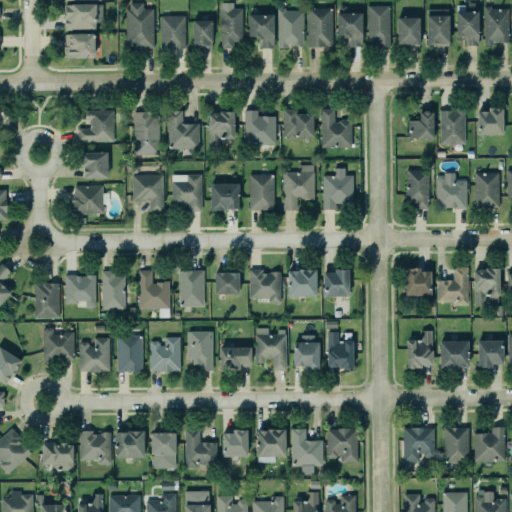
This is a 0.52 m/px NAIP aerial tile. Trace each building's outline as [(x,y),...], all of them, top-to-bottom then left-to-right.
[(128,2),(128,9),(125,9),(125,47),(152,47),(152,8),(142,8),(142,2),(128,2)] [(232,8),(232,2),(220,2),(221,47),(233,47),(232,40),(241,40),(241,8),(232,8)] [(64,4),(64,29),(94,30),(94,24),(101,24),(101,4),(64,4)] [(367,5),(367,46),(389,46),(388,5),(367,5)] [(490,8),(490,6),(483,6),(483,45),(492,44),(492,41),(508,41),(508,8),(490,8)] [(306,7),(306,46),(331,46),(331,7),(306,7)] [(284,10),(284,8),(276,8),(277,47),(284,47),(284,44),(302,44),(302,10),(284,10)] [(456,11),(456,36),(460,36),(460,39),(464,39),(464,45),(478,45),(477,11),(456,11)] [(361,12),(336,13),(336,35),(343,34),(343,37),(348,37),(348,46),(361,46),(361,12)] [(273,14),(248,14),(248,36),(255,36),(255,39),(258,39),(259,47),(273,48),(273,14)] [(184,15),(160,15),(160,48),(184,47),(184,15)] [(426,16),(448,15),(449,43),(427,44),(426,16)] [(396,17),(397,44),(419,44),(419,17),(396,17)] [(211,48),(203,48),(203,44),(192,44),(192,20),(211,20),(211,48)] [(65,46),(64,33),(94,33),(94,57),(63,57),(63,46),(65,46)] [(419,120),(408,120),(408,138),(433,138),(432,108),(419,107),(419,120)] [(454,110),(439,110),(439,144),(464,144),(464,107),(454,107),(454,110)] [(488,111),(488,107),(502,107),(502,134),(477,135),(477,111),(488,111)] [(320,109),(320,146),(350,146),(350,119),(340,119),(340,120),(337,120),(337,122),(333,122),(333,108),(320,109)] [(312,136),(294,136),(294,139),(286,139),(286,136),(282,136),(282,109),(295,109),(295,114),(312,114),(312,136)] [(88,120),(88,128),(76,128),(76,141),(112,141),(112,110),(84,110),(84,120),(88,120)] [(181,123),(181,110),(166,110),(167,149),(198,148),(198,123),(181,123)] [(257,116),(257,110),(243,110),(244,134),(249,134),(249,144),(274,143),(274,116),(257,116)] [(132,111),(133,154),(158,154),(157,111),(132,111)] [(233,138),(233,111),(219,111),(219,114),(207,114),(207,146),(219,146),(219,138),(233,138)] [(83,166),(78,166),(78,152),(106,152),(106,178),(83,178),(83,166)] [(283,210),(282,172),(297,172),(297,165),(313,165),(313,198),(300,198),(300,196),(296,196),(296,210),(283,210)] [(321,175),(321,208),(334,209),(334,203),(352,203),(352,175),(344,175),(344,168),(333,167),(333,175),(321,175)] [(427,209),(428,170),(406,169),(404,207),(427,209)] [(465,180),(466,207),(435,207),(435,175),(443,175),(443,172),(454,173),(453,180),(465,180)] [(473,172),(498,172),(498,208),(473,208),(473,172)] [(148,200),(131,200),(131,174),(162,174),(162,211),(148,211),(148,200)] [(186,182),(186,174),(200,174),(200,211),(187,211),(187,203),(170,203),(171,182),(186,182)] [(248,174),(248,210),(272,210),(272,174),(248,174)] [(238,183),(238,208),(226,208),(226,210),(210,210),(210,183),(238,183)] [(102,185),(102,213),(66,213),(66,203),(70,203),(70,197),(73,197),(73,185),(102,185)] [(0,262),(10,272),(0,282),(10,291),(0,302),(0,262)] [(419,270),(419,267),(405,267),(405,294),(430,294),(430,270),(419,270)] [(452,279),(435,279),(436,301),(455,301),(455,304),(467,304),(467,267),(452,267),(452,279)] [(484,305),(473,305),(473,270),(477,270),(478,269),(482,269),(483,270),(484,270),(484,267),(499,267),(498,294),(484,294),(484,305)] [(298,270),(298,268),(315,268),(315,295),(287,295),(287,269),(298,270)] [(348,268),(348,295),(323,295),(323,272),(334,272),(334,268),(348,268)] [(137,269),(137,308),(168,308),(168,280),(162,280),(162,281),(155,281),(155,283),(151,283),(151,269),(137,269)] [(178,269),(178,306),(203,306),(202,269),(178,269)] [(262,272),(262,269),(248,269),(248,298),(267,298),(267,302),(279,302),(279,271),(269,271),(269,272),(262,272)] [(113,275),(114,270),(100,270),(100,308),(124,308),(124,275),(113,275)] [(214,271),(214,293),(238,293),(238,271),(214,271)] [(76,275),(76,274),(64,274),(64,303),(77,303),(77,300),(85,300),(85,306),(94,306),(94,274),(85,274),(85,275),(76,275)] [(58,282),(58,317),(33,317),(33,283),(42,283),(42,282),(58,282)] [(54,327),(54,333),(61,333),(61,331),(72,331),(73,360),(42,360),(42,327),(54,327)] [(254,334),(254,362),(263,363),(263,358),(271,358),(272,370),(285,370),(285,333),(284,333),(284,329),(276,329),(276,333),(267,333),(267,327),(256,327),(256,333),(254,334)] [(420,341),(420,330),(431,330),(431,364),(421,364),(420,367),(406,367),(406,339),(415,339),(415,342),(420,341)] [(186,331),(211,331),(212,370),(200,370),(200,363),(192,363),(192,358),(186,358),(186,331)] [(326,331),(326,364),(338,364),(338,367),(352,367),(352,340),(342,340),(342,342),(337,342),(337,331),(326,331)] [(115,334),(116,371),(141,371),(141,334),(115,334)] [(159,344),(159,341),(149,340),(149,370),(179,370),(179,336),(163,336),(163,344),(159,344)] [(88,345),(88,341),(78,341),(78,370),(108,370),(108,337),(93,337),(93,345),(88,345)] [(491,363),(491,367),(477,367),(477,339),(502,339),(502,363),(491,363)] [(457,365),(468,365),(467,340),(439,340),(439,367),(457,367),(457,365)] [(292,341),(292,365),(305,365),(305,368),(318,368),(318,341),(292,341)] [(0,379),(0,346),(20,359),(17,365),(18,366),(12,375),(10,374),(5,383),(0,379)] [(219,347),(219,369),(239,369),(239,364),(241,364),(241,366),(249,366),(249,363),(250,363),(250,346),(219,347)] [(490,433),(473,433),(473,460),(503,460),(503,426),(490,426),(490,433)] [(10,427),(0,436),(0,458),(1,460),(0,461),(0,465),(6,473),(29,452),(18,440),(20,438),(10,427)] [(336,453),(341,453),(341,461),(356,461),(356,428),(349,428),(349,427),(337,427),(337,428),(326,428),(326,456),(328,458),(333,458),(336,456),(336,453)] [(402,427),(433,427),(433,455),(431,457),(425,457),(423,455),(423,452),(417,453),(417,461),(402,461),(402,427)] [(442,427),(467,427),(467,462),(442,462),(442,427)] [(266,430),(266,428),(284,428),(284,456),(256,456),(256,430),(266,430)] [(304,428),(290,428),(290,465),(321,465),(321,439),(304,439),(304,428)] [(184,429),(184,467),(196,467),(196,463),(216,463),(215,441),(199,442),(198,429),(184,429)] [(232,432),(221,432),(221,456),(247,456),(246,429),(232,429),(232,432)] [(92,433),(92,430),(79,430),(79,458),(97,458),(98,463),(109,463),(109,431),(99,431),(99,433),(92,433)] [(143,430),(143,457),(114,457),(114,432),(127,432),(126,430),(143,430)] [(150,432),(150,453),(174,453),(174,432),(150,432)] [(54,444),(54,442),(41,442),(41,464),(51,464),(51,470),(72,470),(72,444),(65,444),(65,442),(58,442),(58,444),(54,444)] [(159,481),(159,490),(176,490),(176,480),(172,480),(172,481),(159,481)] [(0,511),(0,498),(9,498),(9,490),(20,490),(20,494),(31,494),(31,511),(0,511)] [(208,511),(208,490),(183,491),(183,511),(208,511)] [(300,503),(300,500),(291,500),(291,511),(317,511),(317,491),(306,491),(306,503),(300,503)] [(465,491),(465,511),(441,511),(441,491),(465,491)] [(492,498),(492,491),(482,491),(482,495),(481,494),(476,494),(475,495),(473,495),(473,511),(504,511),(504,498),(492,498)] [(85,505),(85,502),(76,503),(76,511),(102,511),(102,493),(90,493),(90,505),(85,505)] [(159,500),(159,493),(174,493),(174,511),(145,511),(145,500),(159,500)] [(403,493),(403,511),(433,511),(433,500),(431,497),(425,497),(423,499),(422,502),(418,502),(418,493),(403,493)] [(34,494),(42,494),(42,498),(50,498),(50,504),(64,503),(64,511),(39,511),(39,508),(34,508),(34,494)] [(138,494),(138,511),(108,511),(108,494),(138,494)] [(354,511),(354,494),(339,494),(339,503),(334,503),(334,499),(324,499),(324,511),(354,511)] [(231,503),(231,495),(216,495),(216,511),(246,511),(246,499),(236,499),(236,503),(231,503)] [(251,511),(251,500),(270,500),(270,495),(282,495),(282,511),(251,511)]
